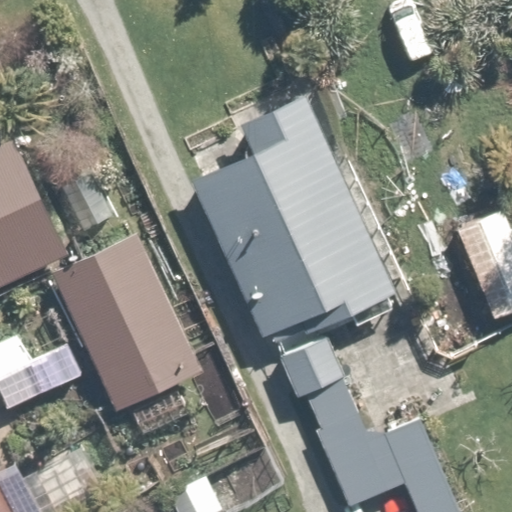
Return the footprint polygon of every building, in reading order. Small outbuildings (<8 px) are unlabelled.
[(189,180),(266,358),(403,300),(308,77),(249,102),(258,124),(247,128),(257,151),(189,180)] [(0,287),(76,251),(20,136),(0,146),(0,287)] [(511,205),(511,202),(451,226),(493,326),(511,318),(511,205)] [(141,229),(51,273),(122,415),(211,371),(141,229)] [(27,322),(0,337),(0,387),(49,358),(27,322)] [(467,511),(420,409),(351,440),(383,511),(467,511)]
